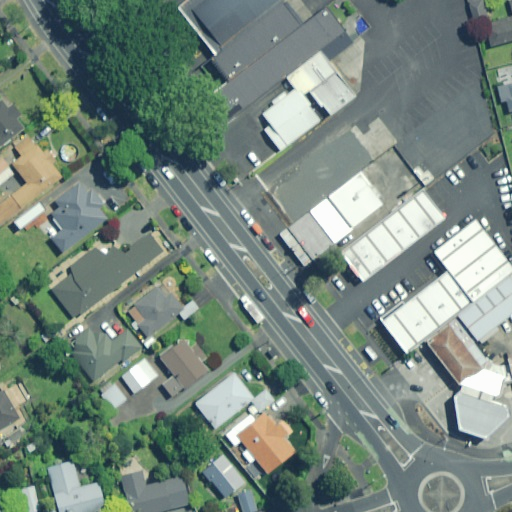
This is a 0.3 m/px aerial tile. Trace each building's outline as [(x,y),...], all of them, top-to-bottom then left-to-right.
[(187,0),(182,4),(217,51),(286,0),(187,0)] [(332,10),(307,28),(286,0),(217,51),(212,55),(233,83),(207,102),(222,123),(288,75),(323,48),(347,31),(332,10)] [(484,0),(468,0),(472,25),(488,22),(484,0)] [(511,0),(508,0),(511,13),(511,17),(485,25),(491,48),(511,41),(511,0)] [(298,88),(265,112),(275,125),(268,130),(284,151),(323,122),(311,105),(313,104),(306,94),(313,89),(325,105),(327,103),(335,114),(358,96),(323,48),(288,75),(298,88)] [(511,77),(508,67),(493,72),(496,83),(511,77)] [(8,111),(1,102),(0,103),(0,149),(28,128),(13,108),(8,111)] [(0,227),(14,216),(35,200),(61,179),(53,168),(60,163),(49,149),(42,155),(29,138),(14,149),(21,159),(12,166),(27,185),(13,196),(7,190),(0,195),(0,227)] [(311,149),(275,176),(280,183),(261,197),(274,215),(329,173),(311,149)] [(0,175),(10,169),(2,158),(0,159),(0,175)] [(364,170),(288,229),(314,261),(389,202),(364,170)] [(52,201),(59,211),(50,217),(40,225),(62,255),(107,220),(98,208),(103,204),(92,190),(87,194),(81,186),(78,181),(52,201)] [(423,190),(341,253),(365,283),(446,220),(423,190)] [(35,200),(14,216),(25,229),(45,213),(35,200)] [(449,269),(381,320),(406,353),(457,314),(511,272),(511,265),(475,217),(433,249),(449,269)] [(164,254),(148,234),(124,253),(119,246),(103,257),(97,249),(70,270),(73,275),(51,291),(74,322),(164,254)] [(511,272),(457,314),(477,340),(511,313),(511,272)] [(151,336),(178,316),(183,322),(199,310),(192,301),(183,308),(172,294),(169,296),(162,286),(127,312),(134,322),(130,325),(135,332),(139,329),(147,339),(148,340),(143,344),(148,351),(156,344),(151,336)] [(458,393),(490,406),(510,383),(504,358),(501,356),(484,360),(470,345),(452,321),(425,342),(460,389),(458,393)] [(96,341),(88,330),(69,345),(75,352),(71,355),(93,384),(121,362),(123,364),(142,350),(127,331),(109,345),(102,336),(96,341)] [(201,353),(189,336),(159,358),(173,378),(162,386),(172,399),(208,373),(196,357),(201,353)] [(157,378),(144,360),(121,378),(134,395),(157,378)] [(264,388),(251,398),(234,375),(195,405),(215,431),(250,403),(257,413),(274,400),(264,388)] [(126,401),(110,382),(97,393),(113,412),(126,401)] [(0,432),(21,420),(3,392),(0,394),(0,432)] [(490,406),(458,393),(454,400),(458,431),(486,441),(509,415),(509,414),(490,406)] [(266,415),(237,437),(267,476),(296,454),(266,415)] [(244,485),(222,456),(202,471),(224,500),(244,485)] [(79,489),(73,463),(47,470),(57,510),(49,511),(104,511),(97,484),(79,489)] [(146,488),(142,473),(120,479),(129,511),(168,511),(190,506),(182,478),(146,488)] [(39,511),(33,488),(21,492),(27,511),(39,511)] [(258,511),(252,492),(237,497),(241,511),(258,511)]
